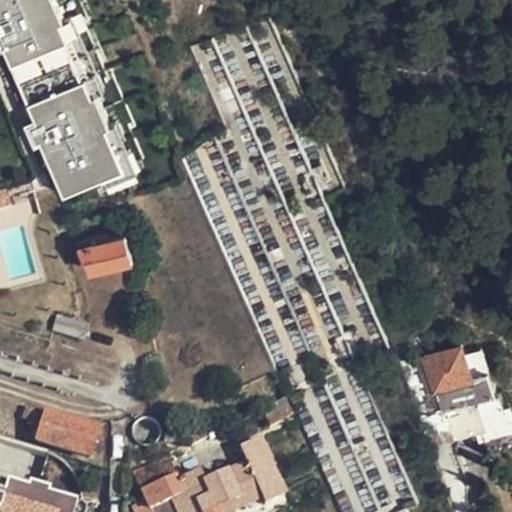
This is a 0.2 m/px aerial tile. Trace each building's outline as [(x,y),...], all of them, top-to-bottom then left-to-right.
[(0,0),(0,21),(40,124),(35,126),(42,144),(47,142),(69,198),(107,184),(132,174),(118,139),(123,137),(110,106),(106,108),(99,89),(94,91),(86,70),(78,49),(82,47),(75,29),(80,27),(69,0),(0,0)] [(117,104),(86,25),(80,27),(75,29),(82,47),(78,49),(86,70),(94,91),(99,89),(106,108),(110,106),(117,104)] [(132,174),(107,184),(111,193),(146,179),(129,135),(123,137),(118,139),(132,174)] [(87,261),(90,268),(126,261),(133,260),(128,233),(111,236),(110,231),(90,233),(91,241),(78,243),(81,248),(87,261)] [(90,233),(76,235),(76,236),(78,243),(91,241),(90,233)] [(83,340),(86,325),(56,318),(53,333),(83,340)] [(444,411),(500,394),(493,370),(477,375),(470,352),(467,344),(427,355),(444,411)] [(493,370),(486,347),(470,352),(477,375),(493,370)] [(341,374),(399,499),(416,491),(358,366),(341,374)] [(91,459),(99,429),(27,409),(20,432),(40,438),(39,444),(91,459)] [(253,488),(257,495),(259,503),(279,494),(255,437),(235,445),(240,458),(200,475),(196,466),(173,475),(178,487),(144,502),(147,511),(195,511),(198,511),(199,511),(214,511),(212,504),(253,488)] [(0,494),(0,511),(62,511),(68,492),(39,484),(40,479),(19,474),(18,479),(5,477),(1,495),(0,494)] [(214,511),(257,495),(253,488),(212,504),(214,511)]
